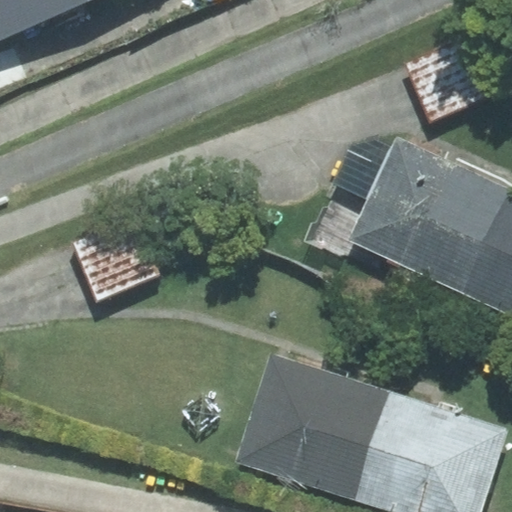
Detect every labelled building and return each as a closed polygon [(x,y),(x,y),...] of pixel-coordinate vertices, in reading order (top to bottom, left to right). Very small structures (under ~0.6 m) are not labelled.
[(0,0),(0,25),(7,42),(105,0),(0,0)] [(472,31),(406,63),(435,122),(501,90),(472,31)] [(511,186),(407,136),(356,240),(407,265),(391,297),(425,314),(442,278),(511,312),(511,186)] [(143,215),(78,246),(105,300),(170,269),(143,215)] [(400,391),(280,353),(244,462),(365,501),(400,391)] [(493,511),(511,455),(511,427),(400,391),(365,501),(398,511),(493,511)]
